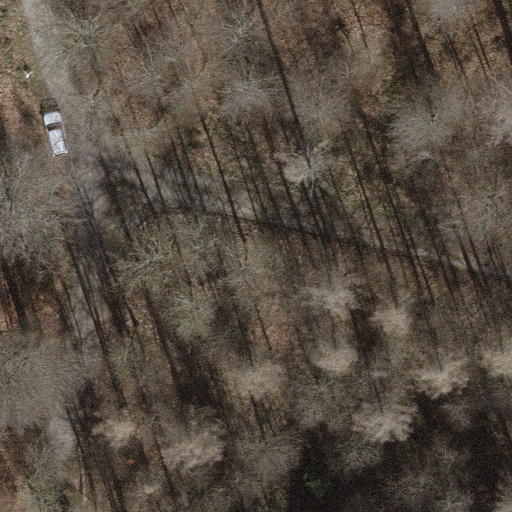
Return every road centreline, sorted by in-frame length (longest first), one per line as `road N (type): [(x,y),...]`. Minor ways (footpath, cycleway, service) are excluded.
road 1 (track): [(43,511),(91,315),(96,231),(86,157),(41,0)]
road 2 (track): [(86,157),(511,262)]
